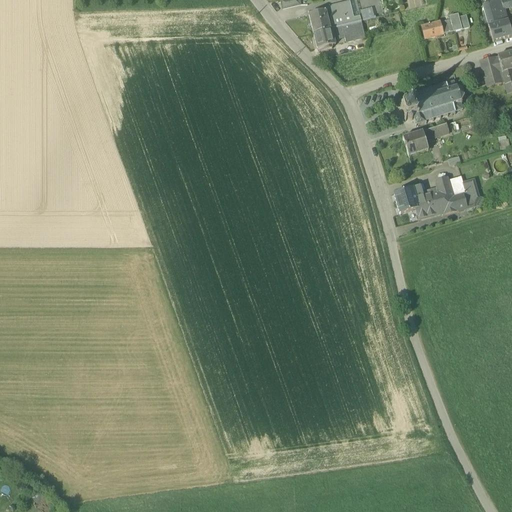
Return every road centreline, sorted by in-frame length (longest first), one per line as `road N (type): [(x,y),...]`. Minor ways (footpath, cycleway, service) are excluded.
road 1 (residential): [(342,93),(363,141),(429,387),(489,511)]
road 2 (residential): [(342,93),(511,46)]
road 3 (residential): [(255,0),(342,93)]
